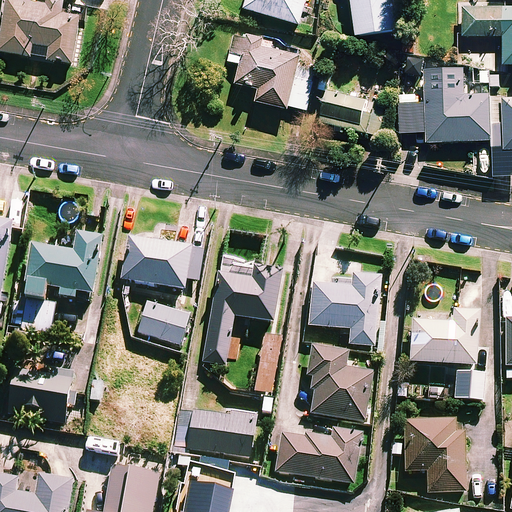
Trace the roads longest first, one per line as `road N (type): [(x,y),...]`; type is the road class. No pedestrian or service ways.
road 1 (residential): [(125,159),(511,226)]
road 2 (residential): [(125,159),(162,0)]
road 3 (residential): [(0,136),(125,159)]
